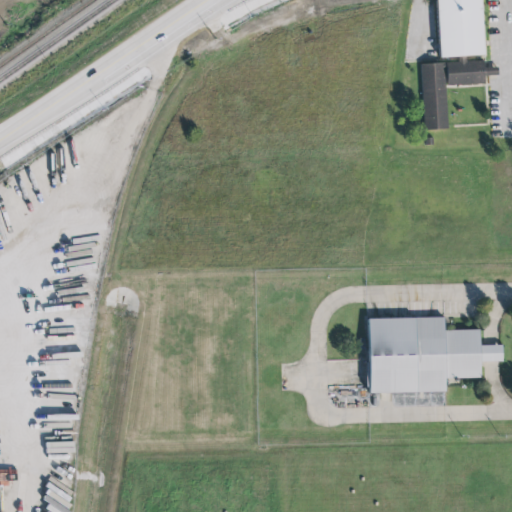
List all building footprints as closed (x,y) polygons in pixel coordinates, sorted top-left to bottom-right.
[(487,54),(483,0),(437,0),(441,57),(487,54)] [(420,62),(423,129),(447,128),(446,85),(486,83),(486,76),(498,75),(498,66),(483,67),(483,60),(420,62)] [(61,146),(74,168),(99,152),(87,131),(61,146)] [(34,168),(51,190),(73,173),(56,151),(34,168)] [(368,395),(367,319),(444,318),(444,331),(479,330),(479,346),(501,346),(501,362),(480,362),(480,379),(445,379),(446,393),(368,395)]
